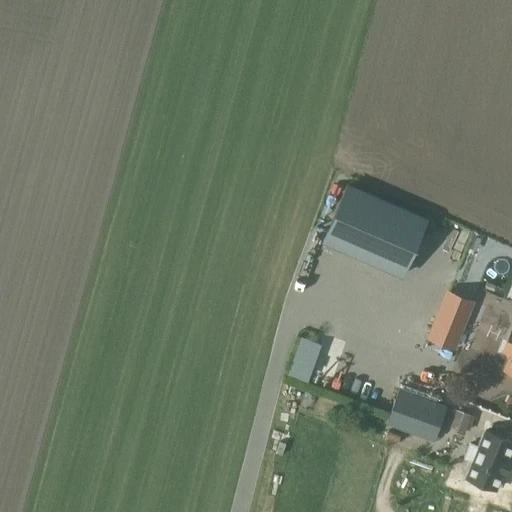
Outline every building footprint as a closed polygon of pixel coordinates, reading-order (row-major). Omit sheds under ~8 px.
[(347,185),(323,240),(402,275),(426,220),(347,185)] [(471,302),(447,292),(429,337),(453,347),(471,302)] [(343,315),(340,325),(364,330),(366,321),(343,315)] [(482,377),(496,335),(472,327),(458,370),(482,377)] [(446,406),(399,389),(388,419),(435,436),(446,406)] [(511,457),(511,441),(489,432),(481,448),(473,445),(468,459),(476,462),(470,478),(500,490),(505,474),(508,475),(511,465),(511,459),(511,457)]
